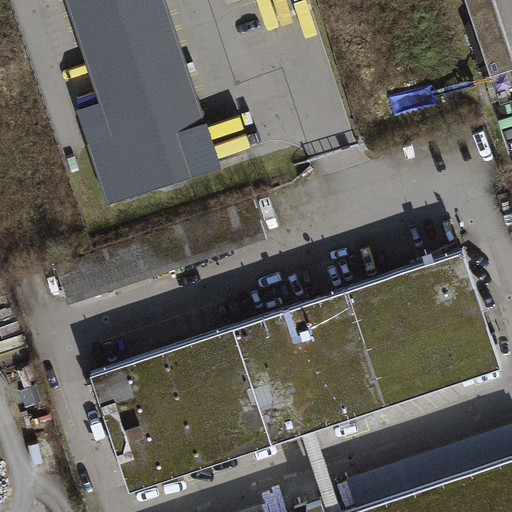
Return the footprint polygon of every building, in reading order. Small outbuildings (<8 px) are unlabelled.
[(155,0),(76,0),(120,131),(91,141),(110,200),(169,181),(154,137),(197,123),(155,0)] [(511,52),(495,0),(464,0),(496,102),(511,96),(511,52)] [(255,198),(54,265),(64,294),(265,227),(255,198)] [(463,248),(90,372),(129,487),(502,363),(463,248)] [(511,511),(511,450),(323,511),(511,511)]
